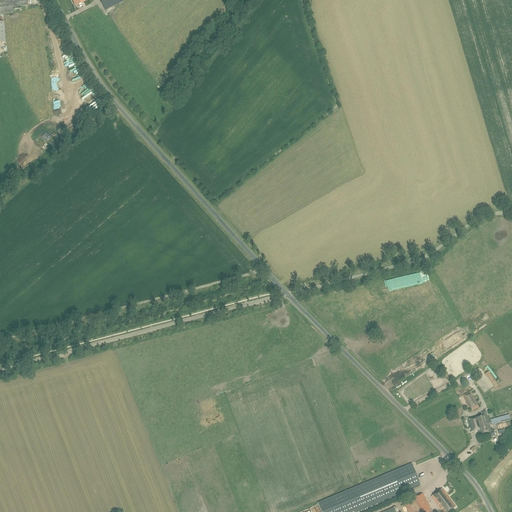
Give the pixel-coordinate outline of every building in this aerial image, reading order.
[(13,8),(13,7),(15,7),(27,5),(25,0),(13,0),(14,0),(11,1),(10,0),(7,0),(0,1),(0,14),(13,12),(12,8),(13,8)] [(124,1),(123,0),(100,0),(105,10),(124,1)] [(494,387),(498,384),(488,372),(485,374),(494,387)] [(473,397),(471,394),(472,393),(471,391),(463,395),(468,406),(469,406),(471,408),(470,409),(471,411),(479,407),(476,402),(474,396),(473,397)] [(491,432),(486,411),(481,413),(482,416),(468,420),(472,432),(478,430),(479,436),(487,434),(488,438),(492,437),(495,436),(494,431),(491,432)] [(353,511),(420,484),(411,465),(319,504),(318,504),(321,511),(353,511)] [(442,511),(449,511),(456,507),(442,489),(431,497),(442,511)] [(408,511),(431,511),(423,494),(415,498),(416,501),(405,506),(408,511)]
